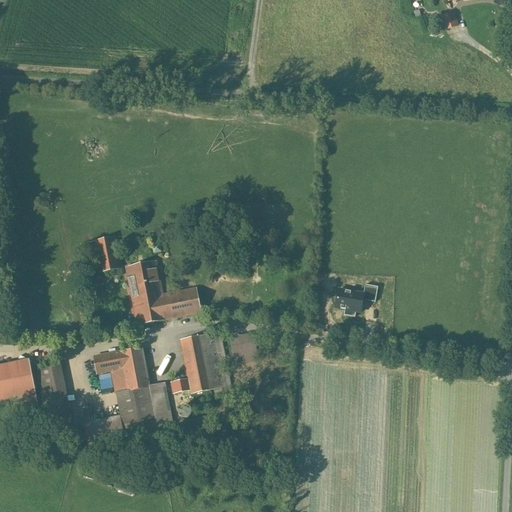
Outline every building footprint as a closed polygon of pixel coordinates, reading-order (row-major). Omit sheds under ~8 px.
[(452,14),(441,18),(445,29),(456,25),(452,14)] [(236,237),(223,237),(221,257),(235,258),(236,237)] [(113,238),(84,244),(86,258),(97,255),(101,273),(119,269),(113,238)] [(155,262),(126,268),(131,295),(161,289),(155,262)] [(161,289),(131,295),(137,326),(167,320),(162,296),(161,289)] [(176,293),(162,296),(167,320),(201,313),(196,289),(176,293)] [(212,334),(180,341),(188,380),(171,383),(173,394),(190,391),(191,394),(222,388),(212,334)] [(252,336),(231,340),(236,364),(256,360),(252,336)] [(142,348),(112,354),(120,394),(149,388),(149,386),(142,348)] [(149,388),(120,394),(112,354),(93,358),(96,374),(112,371),(117,393),(116,393),(121,416),(126,442),(127,448),(159,441),(149,388)] [(29,359),(0,365),(0,402),(11,401),(13,413),(39,408),(29,359)] [(49,367),(36,369),(43,409),(67,404),(59,365),(49,367)] [(165,383),(149,386),(149,388),(159,441),(175,438),(165,383)] [(67,404),(43,409),(45,419),(69,414),(67,404)] [(185,406),(183,407),(182,407),(180,408),(179,410),(179,411),(178,412),(178,413),(178,415),(179,415),(179,417),(180,418),(181,418),(182,419),(184,419),(185,420),(186,419),(188,419),(189,418),(190,416),(191,415),(191,414),(191,413),(191,411),(191,410),(190,409),(189,408),(187,407),(186,407),(185,406)] [(45,419),(48,434),(72,430),(69,414),(45,419)] [(121,416),(84,424),(89,449),(126,442),(121,416)]
